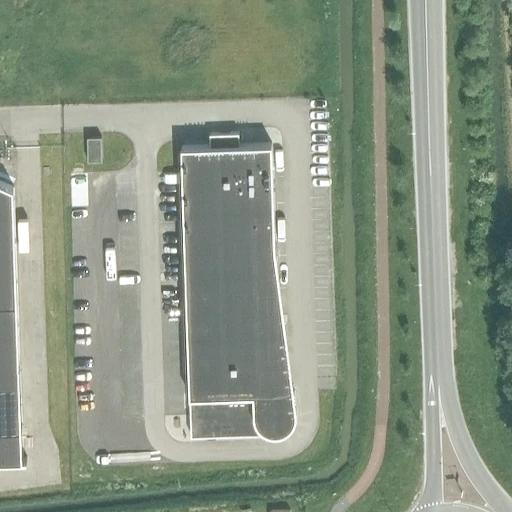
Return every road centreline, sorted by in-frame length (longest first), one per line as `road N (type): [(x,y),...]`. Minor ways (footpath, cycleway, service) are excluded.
road 1 (tertiary): [(437,361),(425,0)]
road 2 (tertiary): [(499,511),(451,414),(437,361)]
road 3 (tertiary): [(437,361),(432,511)]
